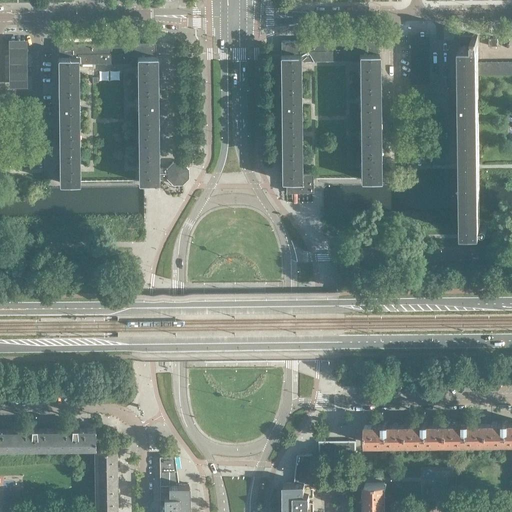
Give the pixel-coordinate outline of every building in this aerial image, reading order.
[(478,74),(478,61),(478,35),(459,35),(461,168),(461,183),(461,213),(461,232),(480,232),(480,224),(480,212),(479,183),(479,167),(478,76),(478,74)] [(344,59),(344,39),(329,40),(329,59),(344,59)] [(359,59),(359,39),(344,39),(344,59),(359,59)] [(379,85),(379,62),(379,52),(377,52),(377,39),(359,39),(359,59),(359,85),(379,85)] [(300,86),(300,63),(300,60),(299,40),(281,40),(281,53),(280,53),(280,86),(300,86)] [(314,59),(314,40),(299,40),(300,60),(314,59)] [(329,59),(329,40),(314,40),(314,59),(329,59)] [(77,55),(77,42),(59,43),(59,56),(77,55)] [(92,62),(92,42),(77,42),(77,55),(77,62),(78,62),(92,62)] [(122,62),(122,42),(92,42),(92,62),(122,62)] [(137,61),(137,42),(122,42),(122,62),(137,61)] [(157,87),(157,64),(157,55),(156,55),(155,42),(137,42),(137,61),(137,88),(157,87)] [(427,74),(427,50),(411,50),(411,74),(427,74)] [(26,79),(26,54),(10,55),(10,79),(26,79)] [(78,88),(78,65),(78,62),(77,62),(77,55),(59,56),(58,56),(58,89),(78,88)] [(486,74),(486,61),(478,61),(478,74),(486,74)] [(379,118),(379,99),(379,85),(359,85),(360,118),(379,118)] [(300,118),(300,92),(300,86),(280,86),(281,119),(300,118)] [(157,120),(157,102),(157,87),(137,88),(138,120),(157,120)] [(78,121),(78,94),(78,88),(58,89),(59,121),(78,121)] [(301,151),(300,124),(300,118),(281,119),(281,151),(301,151)] [(380,150),(379,132),(379,118),(360,118),(360,150),(380,150)] [(158,152),(158,134),(157,120),(138,120),(138,153),(158,152)] [(79,153),(78,127),(78,121),(59,121),(59,154),(79,153)] [(380,179),(380,150),(360,150),(360,179),(380,179)] [(301,172),(301,169),(301,151),(281,151),(281,180),(286,180),(286,191),(313,191),(313,172),(301,172)] [(158,177),(158,166),(158,152),(138,153),(138,181),(158,181),(158,177)] [(79,182),(79,159),(79,153),(59,154),(59,182),(79,182)] [(189,177),(189,168),(182,161),(173,162),(166,168),(158,166),(158,177),(166,177),(173,184),(182,184),(189,177)] [(346,314),(346,302),(337,302),(337,314),(346,314)] [(132,316),(132,305),(123,305),(123,317),(132,316)] [(347,330),(346,319),(337,319),(337,330),(347,330)] [(133,332),(133,321),(123,321),(123,332),(133,332)] [(347,345),(347,334),(337,334),(337,346),(347,345)] [(133,348),(133,336),(123,336),(123,348),(133,348)] [(511,422),(508,422),(508,420),(502,420),(502,422),(485,423),(485,441),(511,440),(511,422)] [(445,441),(445,423),(428,423),(428,421),(422,421),(422,423),(405,423),(405,441),(445,441)] [(485,441),(485,423),(468,423),(468,421),(462,421),(462,423),(445,423),(445,441),(485,441)] [(405,441),(405,423),(388,424),(388,422),(382,422),(382,424),(365,424),(365,442),(405,441)] [(95,445),(95,427),(77,427),(77,425),(71,426),(71,427),(54,427),(54,446),(95,445)] [(54,446),(54,427),(36,427),(36,426),(31,426),(31,427),(13,428),(13,446),(54,446)] [(0,446),(13,446),(13,428),(0,427),(0,446)] [(356,455),(356,440),(349,440),(349,441),(329,441),(329,440),(319,440),(319,455),(329,455),(329,454),(349,454),(349,455),(356,455)] [(117,479),(116,462),(116,449),(94,450),(95,480),(117,479)] [(313,511),(314,502),(309,501),(309,497),(313,496),(313,453),(298,454),(295,482),(284,482),(284,511),(313,511)] [(188,511),(188,483),(178,484),(174,455),(159,455),(160,498),(164,498),(164,503),(160,503),(159,511),(188,511)] [(117,509),(117,492),(117,479),(95,480),(95,509),(117,509)] [(384,511),(384,481),(365,482),(365,511),(384,511)]
